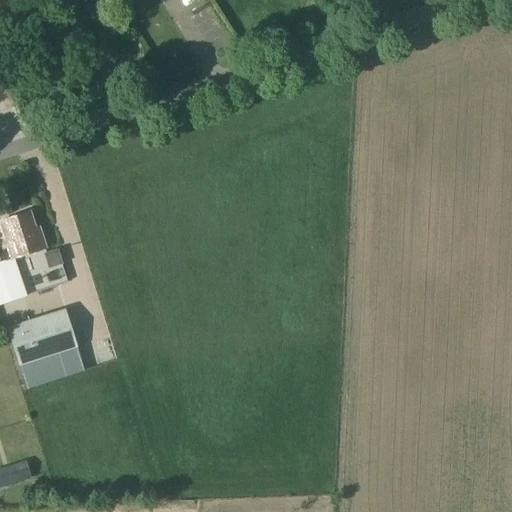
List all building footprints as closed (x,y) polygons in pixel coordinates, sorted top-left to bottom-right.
[(0,222),(0,229),(10,261),(45,249),(38,228),(35,230),(30,213),(0,222)] [(0,318),(27,310),(14,271),(0,275),(0,318)] [(19,366),(77,348),(64,310),(7,328),(19,366)] [(63,380),(35,386),(38,398),(66,391),(63,380)] [(0,489),(31,479),(26,462),(0,469),(0,489)] [(0,492),(0,500),(31,491),(29,484),(0,492)]
